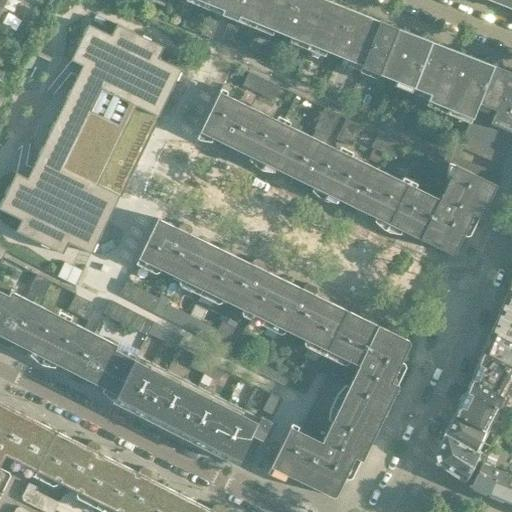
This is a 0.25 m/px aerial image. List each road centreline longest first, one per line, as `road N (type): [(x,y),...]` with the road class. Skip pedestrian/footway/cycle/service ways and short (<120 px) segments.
road 1 (residential): [(279,511),(0,370)]
road 2 (residential): [(471,317),(197,183)]
road 3 (residential): [(471,317),(379,511)]
